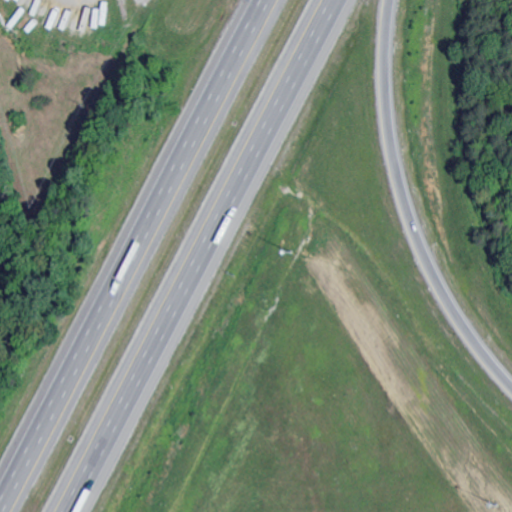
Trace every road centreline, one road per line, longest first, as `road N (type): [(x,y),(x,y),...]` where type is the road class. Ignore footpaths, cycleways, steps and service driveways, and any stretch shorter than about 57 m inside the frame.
road 1 (motorway): [(65,511),(333,0)]
road 2 (motorway): [(263,0),(0,506)]
road 3 (motorway): [(511,393),(431,278),(399,191),(383,101),(387,0)]
